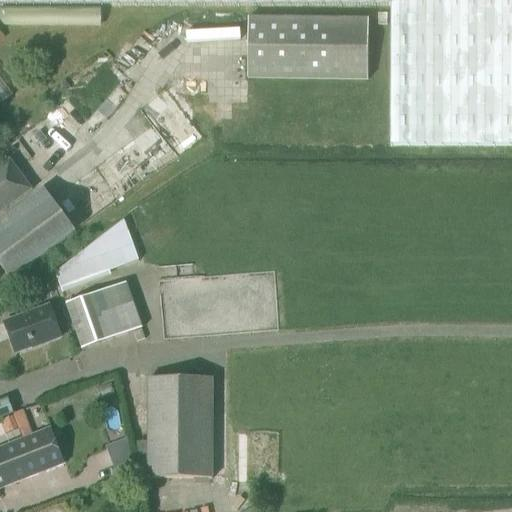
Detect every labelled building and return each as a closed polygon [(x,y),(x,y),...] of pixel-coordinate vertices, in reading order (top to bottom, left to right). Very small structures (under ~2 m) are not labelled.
[(511,0),(0,0),(0,4),(390,6),(390,146),(511,145),(511,0)] [(248,19),(247,79),(367,80),(368,21),(248,19)] [(175,159),(203,139),(221,126),(183,77),(167,90),(140,111),(151,126),(51,199),(44,190),(0,221),(0,266),(10,281),(175,159)] [(0,214),(32,191),(10,162),(0,169),(0,214)] [(138,261),(123,221),(55,274),(60,290),(138,261)] [(96,294),(65,305),(81,350),(81,351),(84,349),(112,339),(142,329),(126,284),(96,294)] [(14,353),(59,336),(47,306),(3,323),(14,353)] [(212,379),(148,378),(147,478),(211,479),(212,379)] [(0,420),(1,419),(2,419),(3,419),(4,419),(4,418),(7,418),(8,417),(9,417),(9,416),(12,416),(12,415),(7,400),(0,402),(0,420)] [(13,416),(0,421),(0,422),(5,435),(18,430),(13,416)] [(49,431),(0,449),(0,488),(62,465),(49,431)]
